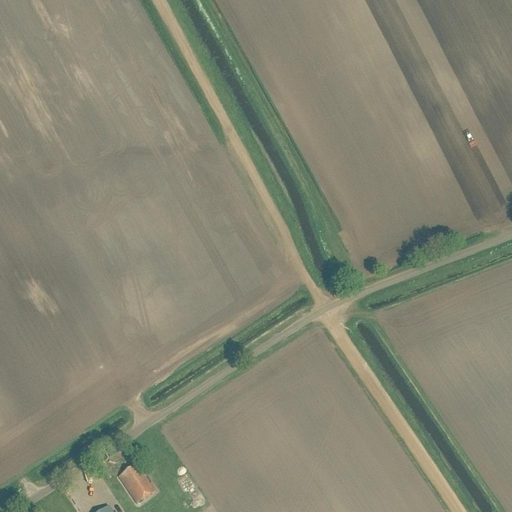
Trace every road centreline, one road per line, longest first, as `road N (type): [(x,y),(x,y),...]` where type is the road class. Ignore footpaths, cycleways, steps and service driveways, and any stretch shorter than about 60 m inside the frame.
road 1 (unclassified): [(14,511),(324,308),(511,235)]
road 2 (track): [(324,308),(166,0)]
road 3 (track): [(317,312),(454,511)]
